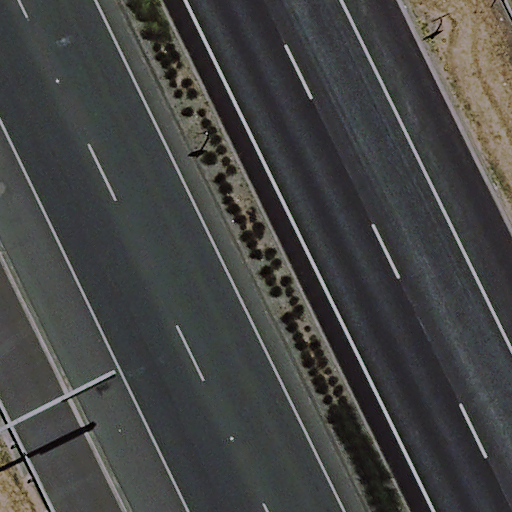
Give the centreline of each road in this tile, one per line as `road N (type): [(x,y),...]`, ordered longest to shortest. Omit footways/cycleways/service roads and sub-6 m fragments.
road 1 (trunk): [(275,511),(25,0)]
road 2 (trunk): [(266,0),(511,504)]
